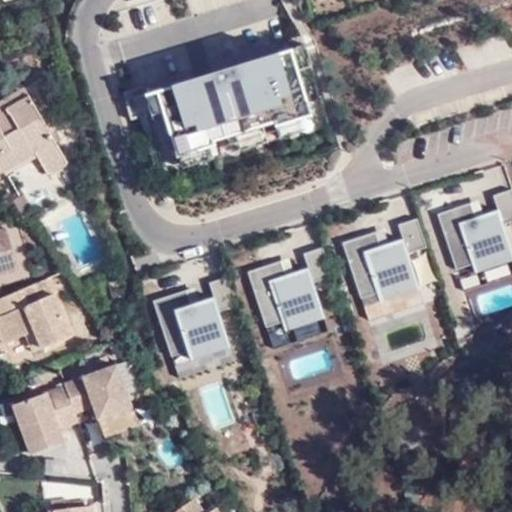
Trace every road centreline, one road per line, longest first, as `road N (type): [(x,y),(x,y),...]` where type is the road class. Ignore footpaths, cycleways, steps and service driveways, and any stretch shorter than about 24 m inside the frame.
road 1 (residential): [(111,0),(107,78),(151,232),(237,226),(368,190)]
road 2 (residential): [(368,190),(511,150)]
road 3 (residential): [(416,77),(368,190)]
